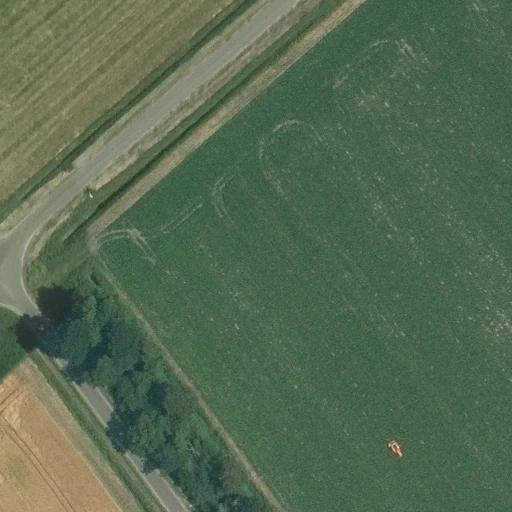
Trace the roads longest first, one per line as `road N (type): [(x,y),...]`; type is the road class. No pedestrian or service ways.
road 1 (unclassified): [(0,260),(288,0)]
road 2 (unclassified): [(177,511),(0,270)]
